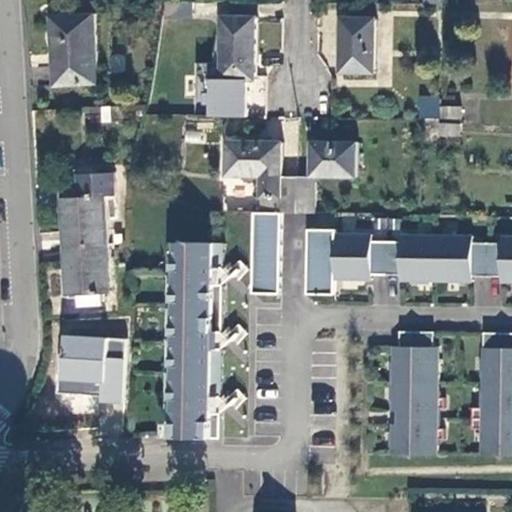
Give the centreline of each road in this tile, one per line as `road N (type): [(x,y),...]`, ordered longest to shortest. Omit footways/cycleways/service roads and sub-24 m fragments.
road 1 (residential): [(295,317),(297,455),(0,455)]
road 2 (residential): [(0,401),(23,341),(3,0)]
road 3 (residential): [(511,321),(295,317)]
